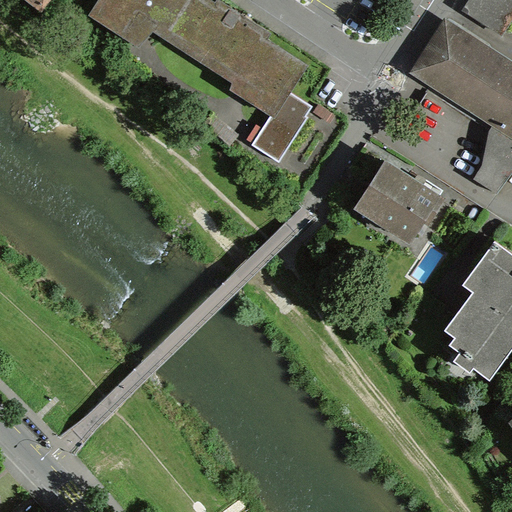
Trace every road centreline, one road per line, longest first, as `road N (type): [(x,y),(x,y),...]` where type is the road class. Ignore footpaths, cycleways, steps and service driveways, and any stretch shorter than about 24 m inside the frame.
road 1 (residential): [(291,226),(392,75)]
road 2 (residential): [(392,75),(278,0)]
road 3 (tertiary): [(84,511),(0,421)]
